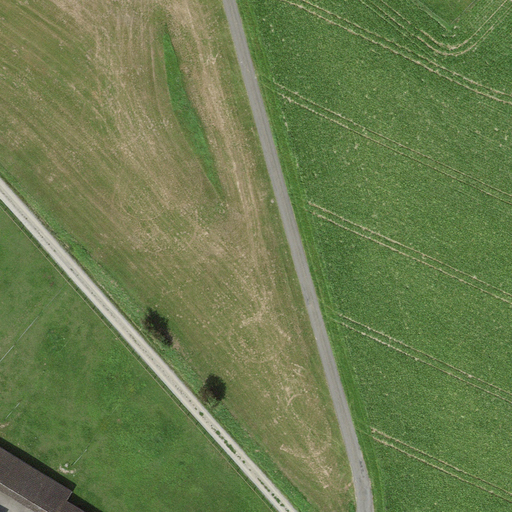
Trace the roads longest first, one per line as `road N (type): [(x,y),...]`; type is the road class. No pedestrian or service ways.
road 1 (track): [(228,0),(361,479),(363,511)]
road 2 (track): [(289,511),(0,169)]
